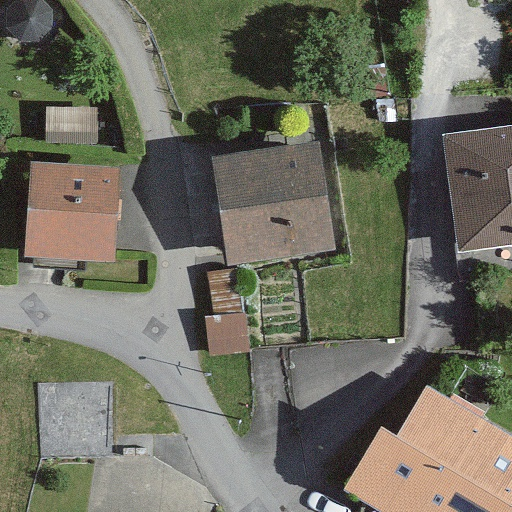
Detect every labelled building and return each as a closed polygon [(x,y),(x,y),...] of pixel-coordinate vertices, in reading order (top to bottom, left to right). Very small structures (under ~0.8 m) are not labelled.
[(511,132),(448,140),(462,258),(511,251),(511,132)] [(318,152),(221,168),(239,274),(336,258),(318,152)] [(129,175),(36,174),(34,264),(127,266),(129,175)] [(44,376),(45,437),(117,435),(116,375),(44,376)] [(511,511),(511,436),(437,391),(409,437),(391,426),(349,494),(379,511),(511,511)]
